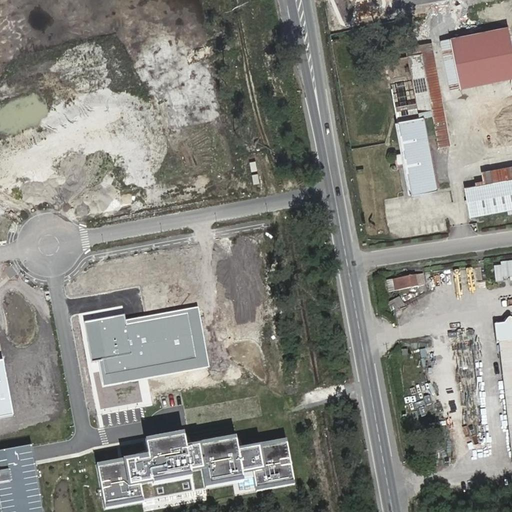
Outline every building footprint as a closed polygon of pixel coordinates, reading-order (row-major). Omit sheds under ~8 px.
[(511,39),(510,28),(453,38),(461,88),(511,79),(511,39)] [(434,116),(435,123),(447,120),(433,43),(408,47),(418,104),(393,109),(396,123),(402,157),(395,159),(396,167),(403,165),(409,198),(435,193),(421,118),(434,116)] [(511,211),(511,182),(463,191),(469,220),(511,211)] [(511,254),(486,258),(487,268),(511,264),(511,254)] [(393,281),(395,294),(423,289),(421,277),(393,281)] [(385,303),(389,311),(402,306),(399,297),(385,303)] [(98,363),(104,391),(212,371),(200,309),(127,322),(126,318),(87,326),(94,364),(98,363)] [(511,319),(494,322),(511,465),(511,319)] [(0,418),(13,416),(3,361),(0,361),(0,418)] [(142,456),(95,465),(103,511),(252,483),(253,490),(290,483),(282,440),(233,450),(230,439),(181,448),(178,434),(139,442),(142,456)] [(49,511),(37,446),(0,453),(0,511),(49,511)]
